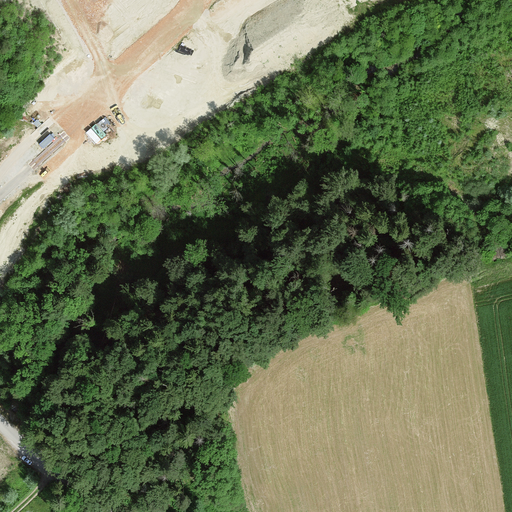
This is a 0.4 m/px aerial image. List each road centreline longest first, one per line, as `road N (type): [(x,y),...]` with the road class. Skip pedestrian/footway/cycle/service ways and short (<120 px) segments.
road 1 (track): [(499,511),(467,297),(452,285),(374,308)]
road 2 (unclassified): [(0,421),(110,511)]
